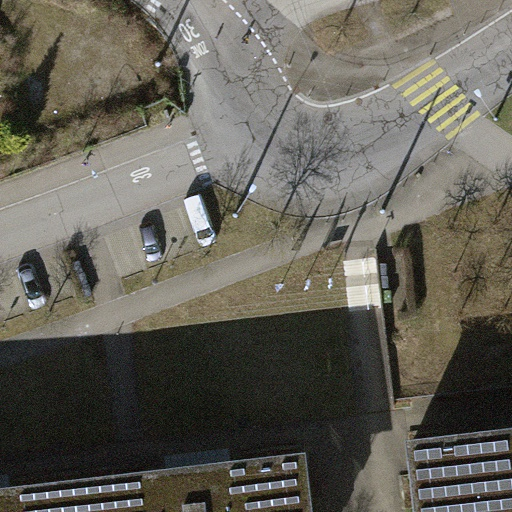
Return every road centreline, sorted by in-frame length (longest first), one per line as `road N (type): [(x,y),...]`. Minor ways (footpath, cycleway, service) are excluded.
road 1 (residential): [(511,56),(360,153),(302,156),(252,143)]
road 2 (residential): [(252,143),(0,233)]
road 3 (residential): [(252,143),(212,56),(169,0)]
